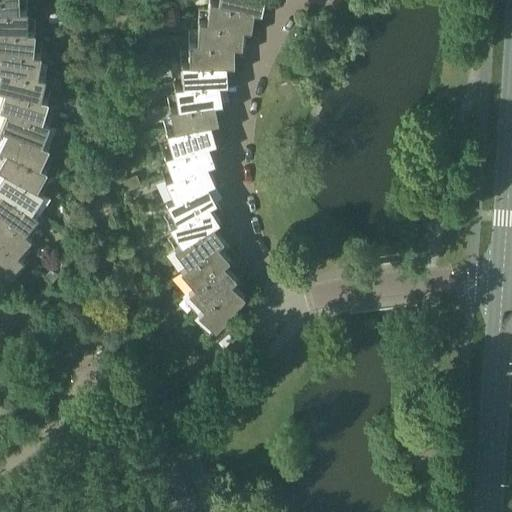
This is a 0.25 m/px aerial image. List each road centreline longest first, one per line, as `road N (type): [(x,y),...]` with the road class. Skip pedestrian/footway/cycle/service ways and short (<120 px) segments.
road 1 (residential): [(285,305),(250,224),(240,162),(249,88),(298,0)]
road 2 (secondary): [(487,511),(502,284)]
road 3 (residential): [(285,305),(387,283),(502,284)]
road 4 (residential): [(161,384),(97,375),(31,320),(0,311)]
road 5 (residential): [(161,384),(189,377),(285,305)]
road 6 (secondary): [(502,284),(511,152)]
road 7 (residential): [(189,511),(161,384)]
